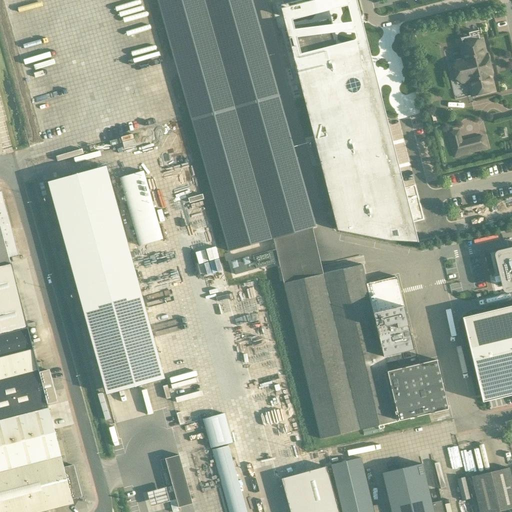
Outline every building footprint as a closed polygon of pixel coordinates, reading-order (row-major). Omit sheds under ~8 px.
[(315,227),(278,95),(251,0),(157,0),(191,120),(228,251),(273,239),(284,283),(283,283),(320,439),(399,421),(398,420),(447,409),(436,360),(399,368),(387,371),(386,363),(415,356),(413,350),(403,305),(396,277),(366,284),(362,265),(323,274),(312,228),(315,227)] [(320,0),(280,10),(336,230),(408,244),(345,0),(320,0)] [(353,6),(357,36),(367,35),(363,5),(353,6)] [(487,54),(485,54),(482,40),(459,46),(463,59),(455,61),(460,84),(468,82),(471,96),(494,91),(491,76),(492,76),(487,54)] [(404,80),(393,83),(409,162),(411,161),(416,186),(426,184),(404,80)] [(378,87),(382,101),(390,99),(387,84),(378,87)] [(458,127),(447,130),(453,157),(487,149),(484,134),(461,140),(458,127)] [(115,138),(118,149),(142,143),(140,132),(115,138)] [(164,378),(106,166),(47,182),(106,394),(164,378)] [(134,245),(161,239),(144,168),(117,174),(134,245)] [(0,266),(10,264),(8,257),(18,255),(1,192),(0,191),(0,266)] [(511,252),(509,253),(509,252),(501,254),(501,255),(499,255),(503,272),(502,272),(504,279),(505,279),(507,288),(511,287),(511,252)] [(452,262),(458,290),(495,282),(489,254),(452,262)] [(0,420),(48,408),(47,404),(57,401),(49,370),(39,372),(10,264),(0,266),(0,420)] [(174,295),(152,300),(156,312),(177,307),(174,295)] [(511,391),(511,308),(467,320),(485,398),(511,391)] [(262,406),(290,400),(283,370),(280,370),(274,340),(248,346),(262,406)] [(0,420),(0,511),(41,511),(71,504),(74,506),(79,497),(81,496),(73,465),(63,467),(48,408),(0,420)] [(269,421),(292,414),(290,409),(268,416),(269,421)] [(203,419),(211,448),(233,442),(224,413),(203,419)] [(228,511),(246,511),(228,445),(211,450),(228,511)] [(163,470),(168,469),(178,507),(192,503),(179,455),(160,460),(163,470)] [(444,511),(442,502),(432,504),(422,464),(382,473),(391,511),(444,511)] [(281,479),(290,511),(338,511),(326,467),(281,479)] [(496,511),(511,508),(511,481),(509,468),(470,477),(478,511),(496,511)] [(373,511),(365,476),(335,483),(342,511),(373,511)] [(147,490),(151,504),(171,499),(167,485),(147,490)] [(471,511),(467,495),(460,497),(463,511),(471,511)] [(173,511),(179,511),(176,499),(170,501),(172,511),(173,511)]
